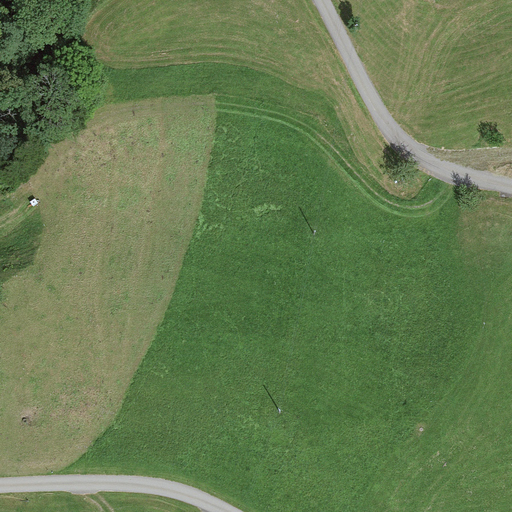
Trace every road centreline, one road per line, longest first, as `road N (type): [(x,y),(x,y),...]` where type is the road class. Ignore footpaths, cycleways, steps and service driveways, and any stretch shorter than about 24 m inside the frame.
road 1 (track): [(323,0),(396,139),(428,164),(511,185)]
road 2 (track): [(226,511),(141,483),(0,485)]
